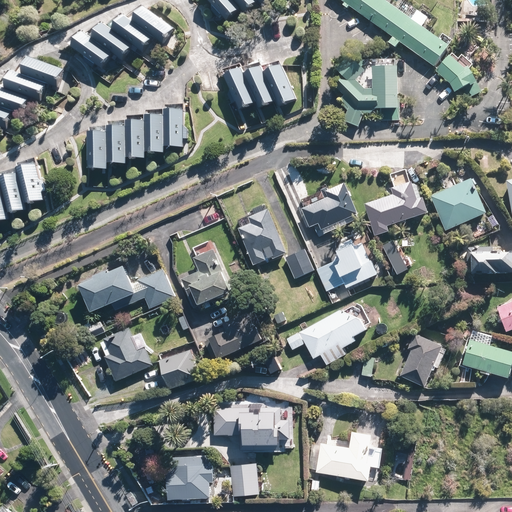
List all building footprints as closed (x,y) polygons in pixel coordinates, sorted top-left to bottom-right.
[(235,0),(212,0),(229,21),(243,9),(235,0)] [(262,0),(239,0),(249,11),(263,0),(262,0)] [(379,0),(338,0),(430,67),(444,47),(379,0)] [(152,7),(140,21),(167,43),(179,29),(152,7)] [(130,16),(119,29),(146,51),(157,38),(130,16)] [(110,23),(98,37),(125,60),(137,45),(110,23)] [(89,32),(77,46),(103,69),(116,54),(89,32)] [(362,125),(370,107),(404,106),(404,88),(403,66),(379,66),(379,88),(370,88),(360,77),(370,69),(357,55),(342,69),(351,78),(341,86),(355,101),(347,118),(362,125)] [(36,56),(29,73),(61,85),(67,69),(36,56)] [(439,70),(453,83),(459,92),(474,83),(466,70),(451,56),(439,70)] [(286,66),(270,71),(283,104),(299,98),(286,66)] [(266,68),(251,74),(263,106),(279,100),(266,68)] [(246,70),(231,76),(243,109),(259,103),(246,70)] [(20,71),(13,88),(45,100),(51,83),(20,71)] [(2,84),(0,87),(0,103),(26,113),(33,96),(2,84)] [(0,104),(0,124),(10,128),(16,111),(0,104)] [(190,111),(171,109),(168,145),(187,147),(190,111)] [(171,116),(152,114),(149,150),(167,152),(171,116)] [(151,121),(133,119),(130,155),(148,157),(151,121)] [(132,125),(114,124),(111,160),(129,161),(132,125)] [(112,131),(94,130),(91,166),(109,167),(112,131)] [(42,166),(25,169),(29,202),(47,199),(42,166)] [(25,175),(7,178),(12,211),(29,208),(25,175)] [(483,213),(470,183),(432,199),(445,230),(483,213)] [(362,213),(349,184),(329,192),(332,198),(309,208),(316,224),(324,221),(327,228),(362,213)] [(7,185),(0,185),(0,219),(12,218),(7,185)] [(392,198),(370,204),(377,229),(422,216),(418,203),(412,205),(407,188),(390,192),(392,198)] [(257,224),(244,229),(257,263),(288,252),(272,212),(255,219),(257,224)] [(379,273),(366,244),(345,253),(347,258),(322,270),(330,288),(349,280),(352,286),(379,273)] [(500,249),(472,249),(472,276),(511,275),(511,253),(500,253),(500,249)] [(205,271),(186,279),(198,306),(237,290),(228,268),(225,269),(218,252),(200,260),(205,271)] [(309,254),(290,263),(296,278),(316,269),(309,254)] [(128,266),(85,285),(96,311),(139,292),(128,266)] [(166,271),(142,281),(154,307),(177,297),(166,271)] [(511,325),(511,302),(497,308),(505,328),(511,325)] [(344,311),(305,332),(318,357),(325,353),(330,362),(347,353),(344,347),(359,339),(357,336),(371,328),(366,319),(344,311)] [(236,331),(209,342),(216,359),(268,338),(263,326),(261,327),(256,314),(233,323),(236,331)] [(186,316),(180,318),(188,334),(193,332),(186,316)] [(133,332),(111,342),(116,354),(111,356),(121,378),(155,363),(149,349),(142,352),(133,332)] [(301,334),(289,339),(294,350),(306,345),(301,334)] [(438,350),(413,338),(407,351),(410,352),(398,376),(420,386),(438,350)] [(509,356),(470,343),(463,364),(502,378),(509,356)] [(195,351),(163,362),(171,387),(203,376),(195,351)] [(377,360),(370,358),(366,374),(374,376),(377,360)] [(284,409),(218,411),(219,433),(249,432),(249,445),(286,444),(286,435),(292,435),(291,421),(284,421),(284,409)] [(356,448),(325,444),(322,471),(375,478),(377,464),(371,464),(375,436),(358,433),(356,448)] [(208,456),(178,457),(179,465),(173,466),(174,496),(214,495),(214,480),(219,480),(218,463),(208,463),(208,456)] [(257,464),(235,467),(239,495),(261,492),(257,464)]
